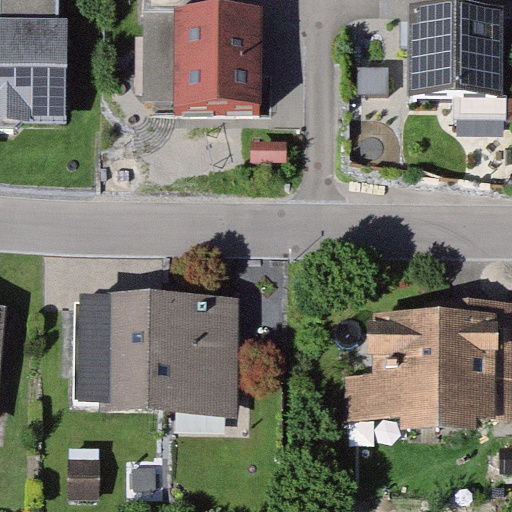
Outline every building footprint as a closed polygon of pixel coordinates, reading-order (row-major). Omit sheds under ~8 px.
[(0,0),(0,132),(67,133),(68,27),(59,27),(59,0),(0,0)] [(150,0),(150,14),(230,15),(230,0),(150,0)] [(511,0),(444,0),(444,16),(505,16),(505,21),(511,21),(511,0)] [(409,15),(408,109),(504,110),(505,21),(505,16),(444,16),(409,15)] [(174,119),(262,120),(263,18),(175,17),(174,119)] [(375,381),(347,381),(347,418),(402,417),(403,445),(481,444),(481,433),(511,432),(511,306),(467,307),(467,320),(374,321),(375,381)] [(108,338),(75,338),(74,407),(104,407),(104,423),(243,424),(243,308),(108,307),(108,338)] [(0,401),(8,315),(0,314),(0,401)]
